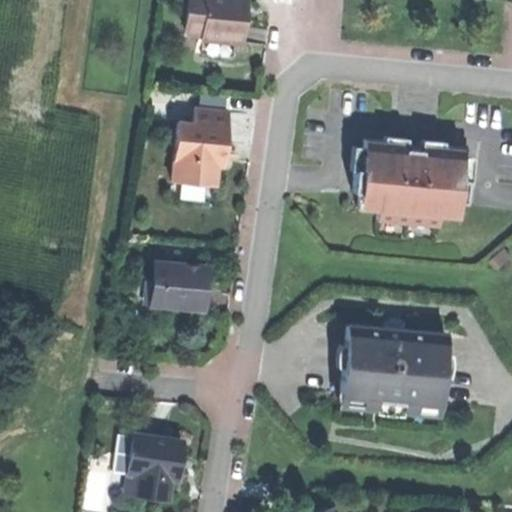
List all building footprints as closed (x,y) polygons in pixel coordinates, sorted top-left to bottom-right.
[(185,0),(183,29),(200,30),(200,33),(233,36),(239,37),(240,15),(241,0),(185,0)] [(232,51),(233,36),(200,33),(199,49),(232,51)] [(169,175),(213,178),(215,159),(216,143),(223,144),(227,105),(193,102),(191,117),(174,116),(169,175)] [(351,177),(350,187),(357,187),(357,204),(375,205),(375,216),(434,219),(435,211),(455,212),(455,196),(463,197),(464,174),(459,173),(461,142),(432,140),(431,151),(419,151),(419,144),(401,143),(401,149),(390,148),(391,135),(362,133),(360,165),(352,164),(351,177)] [(223,151),(223,144),(216,143),(215,159),(222,160),(223,151)] [(488,260),(497,273),(511,262),(511,259),(504,249),(488,260)] [(157,278),(156,299),(200,303),(201,284),(202,268),(190,267),(191,258),(153,255),(151,277),(157,278)] [(203,259),(191,258),(190,267),(202,268),(203,259)] [(149,299),(156,299),(157,278),(151,277),(149,299)] [(342,351),(339,387),(365,389),(365,394),(410,397),(410,393),(439,395),(444,327),(401,324),(401,319),(384,317),(383,322),(344,319),(342,351)] [(129,437),(126,469),(133,469),(131,490),(165,494),(167,475),(175,476),(177,459),(180,435),(130,429),(129,437)] [(108,487),(131,490),(133,469),(126,469),(129,437),(119,436),(115,466),(110,465),(108,487)] [(336,511),(334,505),(331,506),(330,501),(302,510),(302,511),(336,511)]
